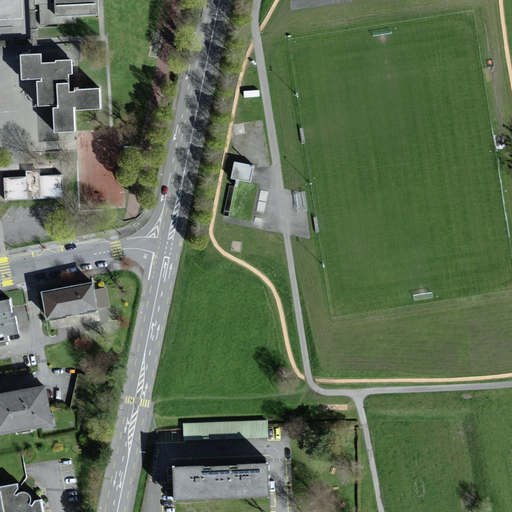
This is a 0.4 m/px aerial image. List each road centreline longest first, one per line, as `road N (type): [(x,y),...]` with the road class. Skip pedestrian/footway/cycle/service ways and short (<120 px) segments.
road 1 (motorway): [(423,0),(504,511)]
road 2 (motorway): [(511,345),(457,0)]
road 3 (primary): [(164,253),(114,511)]
road 4 (primary): [(218,0),(188,140)]
road 5 (primary): [(188,140),(156,214),(122,249)]
road 6 (residential): [(122,249),(0,272)]
road 7 (residential): [(357,392),(381,511)]
